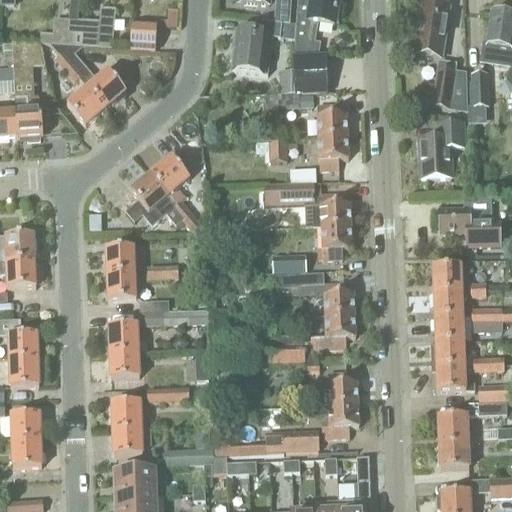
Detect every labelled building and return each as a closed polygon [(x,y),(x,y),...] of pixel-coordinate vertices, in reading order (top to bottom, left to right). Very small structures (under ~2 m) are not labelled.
[(13,10),(13,0),(0,0),(1,10),(13,10)] [(293,63),(295,99),(327,98),(326,62),(319,62),(321,47),(315,46),(319,26),(335,29),(339,0),(300,0),(295,36),(293,63)] [(274,3),(272,26),(288,28),(290,5),(274,3)] [(440,63),(449,11),(423,7),(415,58),(440,63)] [(113,53),(116,13),(102,12),(99,51),(113,53)] [(160,24),(160,30),(177,32),(179,14),(168,13),(167,24),(160,24)] [(511,54),(511,52),(511,20),(492,18),(487,50),(489,50),(486,65),(495,67),(498,52),(511,54)] [(53,22),(52,48),(69,48),(70,23),(53,22)] [(75,49),(99,51),(100,26),(78,24),(75,49)] [(277,30),(257,29),(257,42),(245,42),(245,78),(268,78),(268,44),(276,44),(277,30)] [(158,56),(159,42),(132,41),(131,54),(158,56)] [(26,46),(13,46),(15,83),(28,83),(26,46)] [(59,61),(79,84),(84,80),(63,56),(59,61)] [(74,88),(79,84),(59,61),(54,65),(74,88)] [(449,115),(454,76),(437,73),(431,113),(449,115)] [(0,85),(13,84),(13,76),(0,77),(0,85)] [(88,94),(107,116),(126,99),(107,77),(88,94)] [(291,77),(281,77),(281,100),(291,99),(291,77)] [(471,111),(488,111),(487,89),(470,89),(471,111)] [(86,133),(107,116),(88,94),(67,111),(86,133)] [(312,101),(298,101),(299,114),(313,113),(312,101)] [(317,142),(347,140),(346,120),(335,121),(335,111),(315,112),(317,142)] [(16,117),(17,143),(43,141),(41,115),(16,117)] [(0,144),(17,143),(16,117),(0,117),(0,144)] [(420,183),(451,182),(450,152),(463,152),(463,127),(437,128),(438,143),(419,143),(420,183)] [(347,140),(317,142),(319,177),(338,176),(337,165),(348,164),(347,140)] [(269,166),(286,166),(286,154),(297,154),(297,147),(268,147),(269,166)] [(151,180),(169,202),(189,185),(171,163),(151,180)] [(289,188),(315,187),(315,175),(289,176),(289,188)] [(176,211),(169,202),(151,180),(130,197),(137,205),(132,209),(152,232),(172,215),(176,211)] [(265,210),(319,209),(319,190),(265,191),(265,210)] [(321,232),(350,231),(349,209),(340,210),(339,198),(320,199),(320,211),(304,211),(305,233),(321,232)] [(492,229),(491,203),(468,204),(468,216),(439,216),(440,238),(466,238),(467,251),(500,251),(499,228),(492,229)] [(188,223),(194,219),(183,205),(176,211),(172,215),(180,225),(186,220),(188,223)] [(186,220),(180,225),(191,238),(193,236),(193,239),(206,239),(206,230),(200,230),(202,229),(194,219),(188,223),(186,220)] [(350,231),(321,232),(322,255),(317,255),(317,264),(323,264),(323,266),(341,265),(341,254),(351,254),(350,231)] [(0,267),(34,266),(34,240),(5,241),(5,253),(0,253),(0,267)] [(106,280),(135,279),(134,252),(105,254),(106,280)] [(274,278),(294,277),(305,277),(304,261),(273,262),(274,278)] [(35,293),(34,266),(0,267),(0,280),(7,280),(8,294),(35,293)] [(433,297),(461,295),(459,270),(432,272),(433,297)] [(324,276),(305,277),(294,277),(274,278),(274,290),(325,288),(324,276)] [(135,279),(106,280),(107,306),(136,305),(135,279)] [(325,322),(355,320),(354,299),(343,299),(342,288),(323,289),(325,322)] [(485,301),(485,294),(484,289),(470,289),(470,295),(470,302),(485,301)] [(434,324),(462,323),(461,295),(433,297),(434,324)] [(141,317),(167,316),(167,306),(140,307),(141,317)] [(226,314),(209,315),(209,328),(226,328),(226,314)] [(486,326),(486,314),(471,314),(471,327),(486,326)] [(502,314),(486,314),(486,326),(502,326),(502,314)] [(209,315),(167,316),(141,317),(141,331),(209,328),(209,315)] [(355,320),(325,322),(326,344),(310,344),(310,355),(344,354),(344,343),(356,342),(355,320)] [(435,351),(463,349),(462,323),(434,324),(435,351)] [(110,359),(139,358),(146,357),(146,348),(138,348),(137,329),(109,330),(110,359)] [(212,344),(257,343),(257,330),(212,331),(212,344)] [(37,339),(8,340),(9,364),(38,363),(37,339)] [(472,371),(472,364),(472,361),(464,361),(463,349),(435,351),(436,373),(472,371)] [(256,352),(256,369),(303,367),(302,350),(256,352)] [(139,358),(110,359),(111,384),(140,383),(139,358)] [(208,361),(196,361),(196,386),(208,385),(208,361)] [(489,377),(504,376),(503,362),(488,363),(489,377)] [(38,363),(9,364),(11,393),(39,392),(38,363)] [(474,371),(474,377),(489,377),(488,363),(473,364),(474,371)] [(304,378),(319,378),(319,369),(304,369),(304,378)] [(472,371),(436,373),(438,397),(473,396),(473,378),(474,377),(474,371),(472,371)] [(329,411),(358,410),(357,388),(347,388),(346,378),(328,378),(329,411)] [(478,407),(511,405),(511,391),(477,393),(478,407)] [(146,407),(188,405),(187,393),(145,395),(146,407)] [(113,436),(142,434),(140,407),(112,408),(113,436)] [(478,420),(505,419),(505,407),(477,408),(478,420)] [(358,410),(329,411),(330,427),(322,427),(322,445),(348,444),(347,432),(359,431),(358,410)] [(12,444),(41,443),(40,419),(12,420),(12,444)] [(439,449),(468,448),(466,420),(438,421),(439,449)] [(165,456),(166,470),(213,468),(212,432),(197,432),(197,455),(165,456)] [(511,432),(497,433),(498,445),(511,444),(511,432)] [(149,434),(142,434),(113,436),(114,461),(143,460),(142,450),(149,449),(149,434)] [(282,456),(317,454),(317,437),(281,439),(282,456)] [(41,443),(12,444),(14,473),(42,472),(41,443)] [(468,448),(439,449),(440,474),(469,473),(468,448)] [(343,467),(333,467),(333,478),(343,477),(343,467)] [(293,469),(283,469),(283,481),(294,481),(293,469)] [(304,469),(293,469),(294,481),(304,479),(304,469)] [(244,471),(236,471),(237,484),(245,484),(244,471)] [(254,471),(244,471),(245,484),(255,485),(254,471)] [(205,474),(197,474),(198,489),(206,488),(205,474)] [(147,484),(116,485),(116,504),(148,503),(147,484)] [(508,502),(511,502),(511,484),(493,485),(494,503),(508,502)] [(470,511),(470,496),(441,497),(442,502),(439,504),(440,511),(470,511)] [(366,511),(379,511),(378,502),(366,503),(366,511)] [(148,511),(148,503),(116,504),(116,511),(148,511)]
